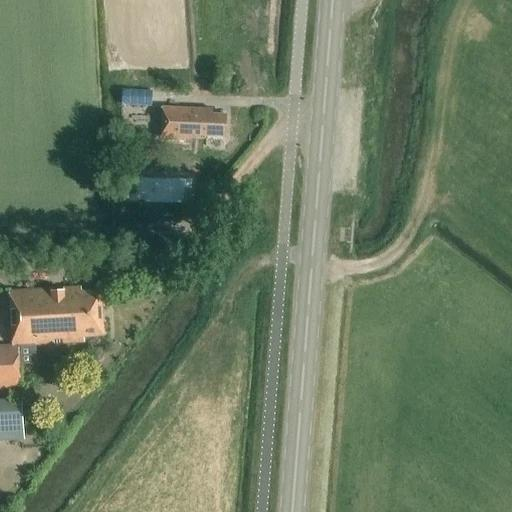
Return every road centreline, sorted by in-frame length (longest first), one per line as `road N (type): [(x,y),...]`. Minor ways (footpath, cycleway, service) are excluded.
road 1 (secondary): [(292,511),(332,0)]
road 2 (track): [(323,113),(292,110),(175,246),(110,276)]
